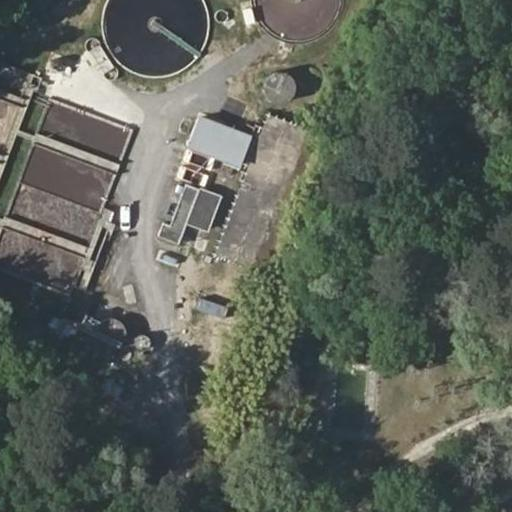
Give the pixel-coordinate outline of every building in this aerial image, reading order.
[(293,98),(296,95),(297,91),(297,87),(297,83),(295,79),(292,76),(289,74),(285,72),(281,71),(277,72),(273,73),(270,76),(267,79),(265,83),(264,87),(265,91),(266,95),(268,98),(271,101),(275,103),(279,104),(283,104),(287,103),(291,101),(293,98)] [(33,82),(40,85),(43,75),(36,73),(33,82)] [(248,99),(249,97),(250,94),(250,92),(250,89),(249,87),(247,85),(245,84),(243,83),(240,83),(238,83),(235,84),(233,85),(232,87),(231,89),(230,92),(230,94),(231,97),(233,99),(234,101),(237,102),(239,102),(241,102),(244,102),(246,101),(248,99)] [(217,255),(274,279),(328,138),(269,115),(217,255)] [(240,165),(249,138),(198,118),(189,144),(240,165)] [(160,235),(179,242),(200,190),(186,184),(171,225),(164,222),(160,235)] [(114,209),(103,205),(83,262),(95,266),(107,233),(113,235),(117,223),(110,221),(114,209)] [(74,285),(87,290),(95,266),(83,262),(74,285)] [(210,269),(208,292),(233,295),(235,272),(210,269)] [(85,313),(81,327),(96,333),(96,330),(97,326),(99,322),(101,319),(85,313)] [(127,338),(129,334),(129,330),(128,326),(126,322),(124,319),(121,317),(117,315),(113,315),(109,315),(105,317),(101,319),(99,322),(97,326),(96,330),(96,333),(97,334),(98,338),(100,341),(103,344),(107,346),(111,347),(115,347),(119,346),(122,344),(125,341),(127,338)]
